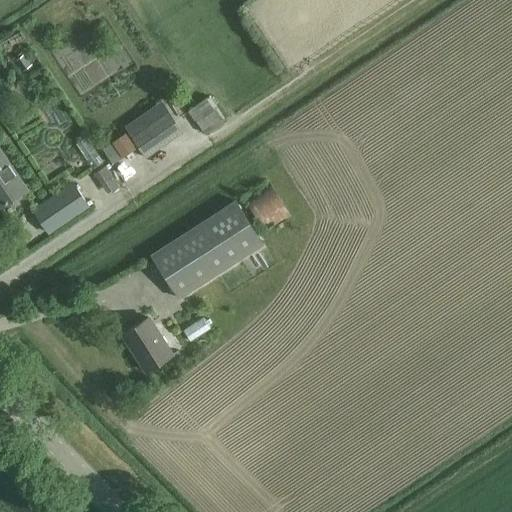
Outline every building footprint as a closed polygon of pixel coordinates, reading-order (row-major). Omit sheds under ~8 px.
[(15,61),(23,72),(33,64),(25,53),(15,61)] [(207,100),(197,106),(190,111),(205,134),(222,123),(207,100)] [(147,157),(182,133),(168,112),(132,137),(147,157)] [(0,206),(16,195),(26,189),(0,150),(0,206)] [(95,174),(108,194),(119,188),(106,167),(95,174)] [(33,210),(49,233),(89,206),(73,183),(33,210)] [(245,199),(266,234),(291,219),(270,184),(245,199)] [(263,243),(237,201),(151,256),(178,298),(263,243)] [(172,355),(148,317),(123,334),(147,371),(172,355)]
